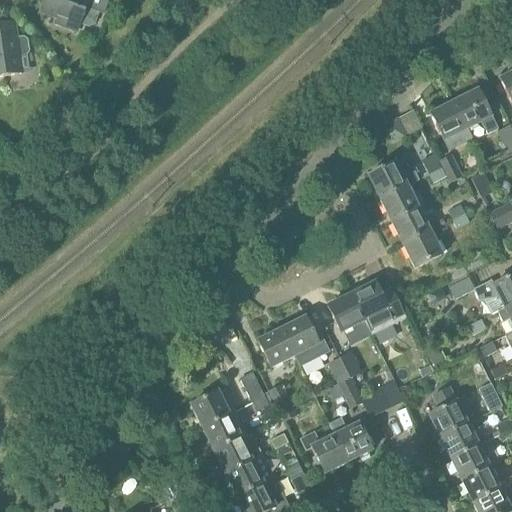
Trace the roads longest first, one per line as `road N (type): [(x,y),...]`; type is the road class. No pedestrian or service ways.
road 1 (residential): [(48,511),(216,294)]
road 2 (residential): [(216,294),(253,310),(366,254),(325,164)]
road 3 (residential): [(216,294),(325,164)]
road 4 (residential): [(325,164),(438,54)]
